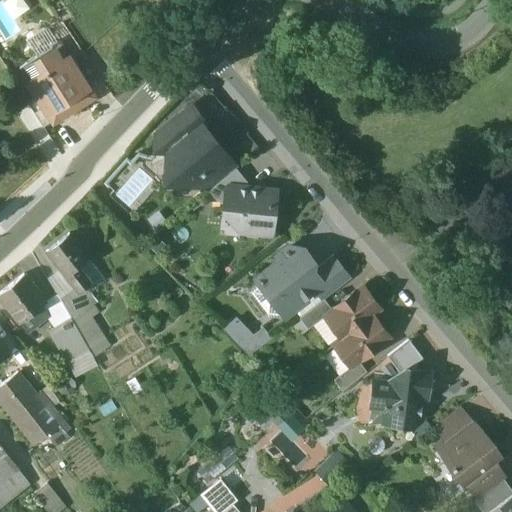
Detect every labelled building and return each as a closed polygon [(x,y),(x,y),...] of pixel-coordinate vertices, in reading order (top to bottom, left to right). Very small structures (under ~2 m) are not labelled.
[(14,17),(30,6),(26,0),(4,0),(3,0),(14,17)] [(48,26),(27,39),(37,54),(51,46),(51,43),(56,40),(48,26)] [(56,40),(51,43),(51,46),(37,54),(19,66),(38,96),(53,121),(93,96),(64,49),(65,46),(62,41),(56,40)] [(53,121),(38,96),(28,102),(43,127),(53,121)] [(190,104),(157,130),(156,148),(172,150),(171,154),(167,154),(166,175),(170,180),(191,182),(191,173),(201,174),(202,176),(205,174),(205,168),(224,154),(222,152),(220,154),(207,138),(199,137),(197,139),(192,132),(198,127),(198,123),(202,119),(190,104)] [(245,126),(226,138),(237,156),(256,145),(245,126)] [(224,154),(205,168),(205,174),(202,176),(211,187),(235,168),(224,154)] [(149,179),(125,157),(105,179),(129,201),(149,179)] [(248,182),(235,168),(208,189),(216,199),(224,200),(225,191),(233,186),(248,188),(248,182)] [(248,188),(233,186),(225,191),(224,200),(223,208),(238,209),(238,213),(242,214),(241,229),(259,231),(260,227),(272,229),(273,211),(271,208),(273,194),(267,194),(267,193),(261,193),(258,189),(248,188)] [(90,257),(70,232),(45,251),(70,284),(77,293),(87,285),(90,283),(77,267),(90,257)] [(305,265),(301,261),(303,249),(288,247),(277,255),(276,259),(266,267),(266,269),(260,273),(259,279),(270,294),(281,296),(284,293),(290,302),(299,303),(316,290),(324,284),(315,271),(308,263),(305,265)] [(334,256),(315,271),(324,284),(316,290),(323,299),(351,278),(334,256)] [(47,302),(25,273),(0,292),(0,295),(20,323),(40,307),(47,302)] [(77,293),(70,284),(57,294),(71,319),(85,309),(98,299),(87,285),(77,293)] [(331,311),(326,315),(342,337),(372,314),(380,308),(363,286),(331,311)] [(47,302),(40,307),(47,316),(56,328),(57,328),(71,319),(57,294),(47,302)] [(323,299),(300,317),(308,328),(326,315),(331,311),(323,299)] [(40,307),(20,323),(28,331),(47,316),(40,307)] [(264,324),(256,331),(239,313),(225,326),(251,353),(273,333),(264,324)] [(342,337),(335,342),(352,365),(357,361),(389,336),(372,314),(342,337)] [(57,328),(56,328),(50,331),(69,363),(90,352),(71,319),(57,328)] [(0,337),(0,358),(10,350),(0,337)] [(422,359),(408,340),(388,355),(402,374),(407,370),(416,371),(417,363),(422,359)] [(366,372),(357,361),(352,365),(334,378),(343,389),(366,372)] [(402,374),(390,384),(375,382),(372,406),(387,407),(385,423),(404,425),(405,423),(413,425),(421,419),(423,402),(419,402),(420,395),(424,395),(424,388),(427,388),(429,373),(416,371),(407,370),(402,374)] [(19,371),(0,385),(0,399),(17,421),(42,401),(37,394),(19,371)] [(53,406),(60,401),(49,384),(41,390),(53,406)] [(42,401),(17,421),(35,444),(48,434),(61,425),(51,412),(49,409),(53,406),(41,390),(37,394),(42,401)] [(71,428),(56,409),(51,412),(61,425),(48,434),(57,445),(69,435),(66,431),(71,428)] [(469,422),(447,439),(455,450),(477,433),(469,422)] [(455,450),(452,452),(459,460),(450,468),(464,486),(495,463),(498,460),(490,450),(493,447),(480,430),(477,433),(455,450)] [(0,506),(31,482),(0,443),(0,506)] [(495,463),(466,484),(477,498),(503,479),(505,477),(495,463)] [(248,468),(229,477),(235,489),(254,480),(248,468)] [(477,498),(475,500),(483,511),(487,511),(489,510),(489,509),(511,492),(503,479),(477,498)] [(216,511),(217,511),(234,499),(219,480),(202,493),(216,511)] [(55,511),(65,504),(48,482),(34,492),(49,511),(55,511)] [(511,511),(511,491),(511,492),(489,509),(489,510),(490,511),(511,511)] [(351,511),(341,497),(319,511),(351,511)]
